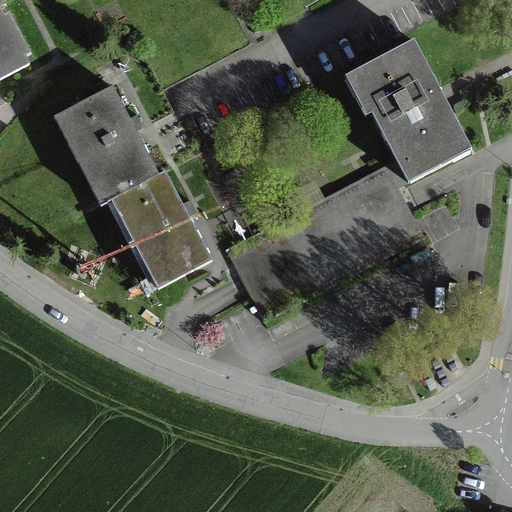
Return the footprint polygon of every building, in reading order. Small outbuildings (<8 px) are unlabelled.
[(0,16),(0,81),(0,82),(27,68),(0,16)] [(407,185),(470,152),(412,44),(350,76),(407,185)] [(100,209),(110,203),(110,202),(158,177),(135,134),(142,130),(139,124),(135,117),(128,121),(111,89),(53,120),(100,209)] [(279,223),(224,252),(243,287),(263,325),(317,296),(423,241),(403,203),(385,168),(279,223)] [(156,290),(157,291),(210,263),(188,219),(196,215),(192,209),(189,202),(181,206),(164,174),(158,177),(110,202),(110,203),(158,289),(156,290)]
